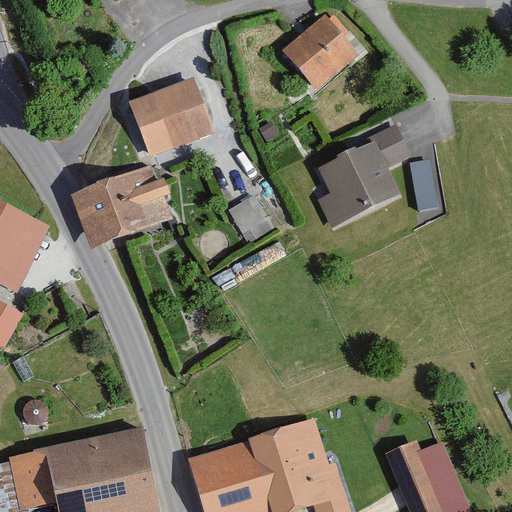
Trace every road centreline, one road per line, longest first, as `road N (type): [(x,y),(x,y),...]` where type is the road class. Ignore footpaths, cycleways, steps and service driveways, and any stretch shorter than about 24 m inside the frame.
road 1 (tertiary): [(184,511),(135,351),(52,179)]
road 2 (residential): [(271,0),(182,23),(148,46),(52,179)]
